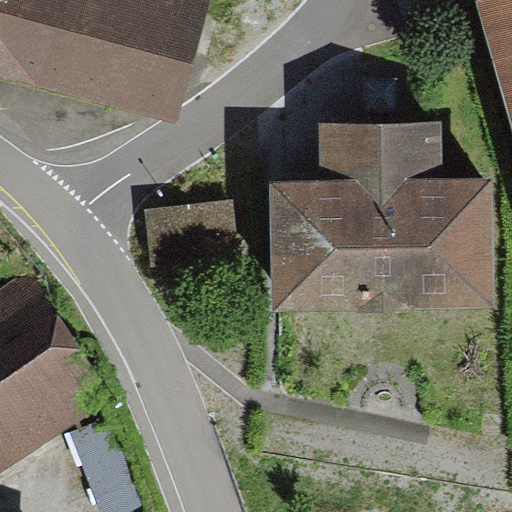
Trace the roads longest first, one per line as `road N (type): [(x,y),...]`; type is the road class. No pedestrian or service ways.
road 1 (residential): [(350,0),(298,59),(67,219)]
road 2 (residential): [(67,219),(151,338),(215,511)]
